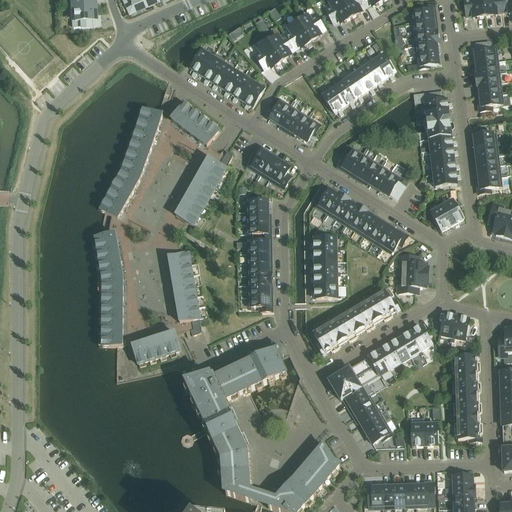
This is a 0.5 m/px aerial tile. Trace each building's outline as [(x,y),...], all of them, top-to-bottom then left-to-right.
[(74,0),(74,11),(95,10),(94,0),(74,0)] [(147,3),(145,0),(125,0),(127,3),(125,4),(128,11),(135,9),(147,3)] [(135,9),(136,13),(156,5),(154,0),(147,3),(135,9)] [(352,21),(340,0),(339,0),(330,5),(331,8),(325,11),(334,27),(340,24),(343,22),(345,25),(352,21)] [(340,0),(352,21),(359,17),(358,15),(361,13),(366,10),(361,0),(340,0)] [(361,0),(366,10),(372,7),(375,5),(376,8),(384,4),(381,0),(361,0)] [(485,20),(482,0),(470,0),(464,1),(467,19),(474,18),(474,17),(477,17),(477,21),(485,20)] [(482,0),(485,20),(493,19),(493,15),(496,15),(496,16),(503,15),(500,0),(482,0)] [(511,0),(500,0),(503,15),(510,14),(509,13),(511,12),(511,0)] [(412,16),(413,25),(413,26),(434,24),(433,18),(435,18),(434,9),(423,10),(423,14),(414,15),(414,16),(412,16)] [(95,10),(74,11),(75,24),(74,24),(74,30),(82,29),(82,30),(92,30),(92,29),(92,23),(95,23),(95,10)] [(298,25),(312,45),(319,40),(317,38),(320,36),(326,32),(315,17),(310,21),(308,18),(298,25)] [(413,28),(414,37),(435,35),(435,34),(434,24),(413,26),(413,28)] [(285,37),(295,53),(300,49),(304,47),(305,49),(312,45),(298,25),(289,31),(290,34),(285,37)] [(437,45),(437,46),(439,45),(437,34),(435,34),(435,35),(414,37),(415,47),(416,48),(437,45)] [(268,45),(282,65),(289,60),(287,58),(290,56),(295,53),(285,37),(280,41),(278,38),(268,45)] [(282,65),(268,45),(259,51),(260,54),(255,57),(265,73),(271,69),(274,67),(275,69),(282,65)] [(416,49),(417,59),(438,56),(437,46),(437,45),(416,48),(416,49)] [(213,60),(216,56),(213,60),(205,55),(207,52),(205,51),(203,54),(203,53),(192,72),(195,74),(192,78),(195,79),(198,75),(199,76),(202,78),(213,60)] [(476,56),(477,67),(498,64),(496,53),(496,51),(493,51),(493,54),(476,56)] [(224,61),(216,56),(213,60),(202,78),(205,80),(207,81),(204,85),(207,87),(210,83),(212,85),(224,66),(225,63),(228,59),(226,58),(224,61)] [(439,66),(438,56),(417,59),(418,68),(418,70),(418,72),(430,71),(429,68),(439,67),(439,66)] [(392,83),(395,81),(393,78),(396,76),(384,58),(383,58),(382,59),(373,65),(385,82),(390,80),(392,83)] [(498,64),(477,67),(478,77),(499,75),(499,74),(498,64)] [(378,87),(381,91),(384,89),(381,85),(385,82),(373,65),(365,70),(364,72),(375,89),(378,87)] [(234,73),(225,67),(224,66),(212,85),(215,86),(213,90),(216,92),(218,88),(219,89),(222,91),(234,73)] [(373,91),(375,89),(364,72),(362,73),(354,78),(366,96),(370,93),(372,97),(375,95),(373,91)] [(242,78),(234,73),(222,91),(226,93),(227,94),(224,98),(227,99),(230,96),(233,97),(244,79),(242,78)] [(499,76),(499,75),(478,77),(476,77),(477,89),(479,88),(500,86),(499,76)] [(361,99),(366,96),(354,78),(345,84),(344,85),(356,103),(358,101),(361,105),(364,103),(361,99)] [(239,101),(243,104),(254,85),(246,80),(244,79),(233,97),(235,99),(233,103),(236,105),(238,101),(239,101)] [(263,91),(254,85),(243,104),(246,106),(247,106),(245,110),(248,112),(250,108),(253,110),(265,92),(264,92),(263,91)] [(350,106),(352,110),(355,108),(353,104),(356,103),(344,85),(342,86),(334,92),(346,109),(350,106)] [(479,88),(481,99),(501,96),(501,95),(500,86),(479,88)] [(342,112),(346,109),(334,92),(326,97),(324,98),(323,99),(335,116),(338,114),(341,118),(344,116),(341,112),(342,112)] [(502,97),(501,96),(481,99),(481,105),(479,105),(480,114),(492,113),(491,109),(500,108),(500,107),(503,107),(502,97)] [(270,121),(280,127),(291,110),(290,109),(282,104),(280,102),(274,112),(276,113),(270,121)] [(447,105),(447,103),(426,105),(426,106),(426,108),(427,118),(448,115),(448,111),(448,110),(453,109),(452,106),(447,106),(447,105)] [(172,122),(181,129),(193,113),(191,111),(187,108),(184,106),(181,111),(172,122)] [(280,127),(289,133),(300,115),(292,110),(291,110),(280,127)] [(140,123),(159,129),(163,119),(158,117),(144,112),(143,115),(141,120),(140,123)] [(181,129),(190,136),(202,120),(200,118),(196,115),(193,113),(181,129)] [(309,120),(300,115),(289,133),(298,139),(309,121),(309,120)] [(430,139),(430,141),(451,139),(450,132),(449,122),(448,115),(427,118),(427,120),(428,124),(429,134),(430,139)] [(207,149),(198,143),(190,136),(181,129),(172,122),(163,119),(158,117),(135,179),(112,218),(108,237),(118,288),(117,348),(133,348),(144,344),(154,341),(164,338),(175,334),(176,337),(194,331),(192,323),(182,258),(179,240),(188,224),(220,166),(224,159),(209,147),(207,149)] [(202,120),(190,136),(198,143),(211,126),(208,125),(204,122),(202,120)] [(309,121),(298,139),(308,145),(313,136),(315,138),(321,128),(319,127),(310,122),(309,121)] [(137,130),(137,133),(156,140),(159,129),(140,123),(139,125),(137,130)] [(211,126),(198,143),(207,149),(209,147),(220,133),(217,132),(213,128),(211,126)] [(280,127),(278,130),(287,136),(289,133),(280,127)] [(475,142),(475,149),(496,146),(495,136),(493,137),(493,136),(483,137),(483,132),(472,133),(473,142),(475,142)] [(134,141),(133,143),(152,150),(156,140),(137,133),(136,136),(134,141)] [(430,141),(431,151),(431,153),(453,151),(452,149),(452,148),(457,147),(457,143),(452,144),(452,142),(451,139),(430,141)] [(129,153),(148,160),(152,150),(133,143),(132,146),(130,151),(129,153)] [(475,149),(477,160),(498,157),(498,156),(496,146),(475,149)] [(271,156),(260,149),(259,151),(248,169),(260,176),(261,177),(272,159),(269,157),(271,156)] [(453,152),(453,151),(431,153),(432,155),(433,165),(454,163),(454,159),(453,158),(458,157),(458,153),(453,154),(453,152)] [(127,161),(126,163),(145,170),(148,160),(129,153),(128,156),(127,161)] [(347,173),(353,176),(362,161),(364,158),(355,153),(354,155),(353,154),(352,155),(348,162),(345,160),(338,170),(346,174),(347,173)] [(220,166),(227,170),(233,158),(228,154),(224,159),(220,166)] [(498,157),(477,160),(478,171),(499,168),(498,158),(498,157)] [(373,164),(364,158),(362,161),(353,176),(362,182),(371,167),(373,164)] [(262,177),(270,183),(281,165),(272,159),(261,177),(262,177)] [(122,174),(141,182),(145,170),(126,163),(125,167),(123,171),(122,174)] [(454,166),(454,163),(433,165),(434,175),(434,177),(455,175),(455,173),(455,172),(460,171),(460,167),(455,168),(454,166)] [(362,182),(371,188),(380,173),(382,170),(373,164),(371,167),(362,182)] [(281,165),(270,183),(279,188),(284,192),(292,180),(287,177),(290,171),(281,165)] [(500,178),(499,168),(478,171),(479,181),(500,179),(500,178)] [(380,173),(371,188),(380,193),(389,178),(391,175),(382,170),(380,173)] [(353,176),(347,173),(346,174),(370,189),(371,188),(362,182),(353,176)] [(117,183),(134,193),(141,182),(122,174),(121,176),(118,181),(117,183)] [(389,178),(380,193),(389,199),(399,184),(401,186),(403,183),(401,181),(391,175),(389,178)] [(456,182),(461,181),(461,177),(456,178),(456,176),(455,175),(434,177),(434,179),(436,190),(457,187),(456,183),(456,182)] [(500,179),(479,181),(480,187),(478,188),(479,197),(491,195),(490,191),(499,190),(499,189),(502,189),(500,180),(500,179)] [(113,190),(111,193),(129,203),(134,193),(117,183),(115,185),(113,190)] [(401,186),(399,184),(389,199),(397,204),(406,189),(401,186)] [(320,211),(327,216),(328,216),(339,198),(330,192),(324,201),(323,200),(317,209),(320,211)] [(106,202),(124,212),(129,203),(111,193),(110,195),(107,199),(106,202)] [(340,196),(339,198),(328,216),(329,217),(337,222),(348,204),(350,202),(340,196)] [(247,215),(268,215),(268,203),(258,204),(258,201),(247,202),(247,203),(247,205),(247,215)] [(124,212),(106,202),(105,205),(102,209),(101,212),(112,218),(118,222),(124,212)] [(444,208),(442,209),(453,228),(456,226),(460,224),(464,222),(462,218),(463,217),(461,213),(459,214),(453,203),(444,208)] [(337,222),(345,227),(346,228),(357,210),(348,204),(337,222)] [(496,237),(504,240),(505,238),(508,227),(511,215),(501,212),(502,209),(494,207),(490,223),(496,225),(493,235),(496,236),(496,237)] [(347,228),(355,233),(367,215),(367,216),(368,214),(358,208),(357,210),(346,228),(347,228)] [(438,231),(440,230),(442,234),(446,232),(449,230),(453,228),(442,209),(441,210),(431,215),(438,226),(436,227),(438,231)] [(385,227),(394,233),(399,236),(400,234),(368,214),(367,216),(376,221),(385,227)] [(268,225),(268,215),(247,215),(247,225),(247,226),(268,225)] [(355,233),(364,239),(365,239),(376,221),(367,216),(367,215),(355,233)] [(315,218),(312,224),(320,228),(323,222),(315,218)] [(365,240),(374,245),(385,227),(376,221),(365,239),(365,240)] [(247,226),(247,227),(248,237),(253,237),(269,237),(268,225),(247,226)] [(374,245),(382,250),(383,250),(394,233),(385,227),(374,245)] [(383,250),(384,251),(392,256),(393,254),(394,254),(398,247),(402,249),(408,239),(400,234),(399,236),(394,233),(383,250)] [(97,248),(98,251),(118,247),(116,236),(108,237),(96,240),(96,243),(97,248)] [(337,253),(337,251),(336,240),(315,241),(315,245),(315,246),(311,247),(311,250),(315,250),(315,253),(337,253)] [(248,244),(248,255),(248,256),(250,256),(269,255),(269,244),(254,244),(250,244),(248,244)] [(119,258),(118,247),(98,251),(98,253),(99,258),(99,261),(119,258)] [(337,255),(337,253),(315,253),(315,256),(311,257),(311,260),(315,260),(315,262),(315,265),(337,265),(337,255)] [(248,257),(248,266),(251,266),(269,266),(269,255),(250,256),(248,256),(248,257)] [(121,268),(119,258),(99,261),(100,264),(101,269),(101,272),(121,268)] [(426,279),(428,279),(428,270),(427,270),(427,267),(416,266),(416,260),(400,259),(399,267),(403,267),(402,278),(415,278),(426,279)] [(337,275),(337,265),(315,265),(316,269),(316,270),(311,271),(311,274),(316,274),(316,277),(337,277),(337,275)] [(248,266),(248,276),(248,277),(251,277),(260,277),(269,277),(269,266),(251,266),(248,266)] [(102,280),(103,283),(123,281),(121,268),(101,272),(102,275),(102,280)] [(270,287),(270,288),(272,288),(272,276),(269,277),(260,277),(251,277),(248,277),(248,279),(249,288),(251,288),(261,288),(270,287)] [(337,289),(337,279),(337,277),(316,277),(316,280),(311,281),(311,284),(316,284),(316,286),(316,289),(337,289)] [(415,278),(402,278),(402,288),(399,288),(398,296),(415,297),(416,290),(426,290),(426,287),(428,287),(428,279),(426,279),(415,278)] [(103,294),(123,294),(123,281),(103,283),(103,285),(103,291),(103,294)] [(249,288),(249,298),(249,299),(251,299),(270,299),(270,288),(270,287),(261,288),(251,288),(249,288)] [(337,289),(316,289),(316,293),(316,294),(311,295),(311,298),(316,298),(316,302),(338,301),(338,299),(337,289)] [(103,304),(123,305),(123,294),(103,294),(103,296),(103,301),(103,304)] [(360,333),(365,330),(366,333),(367,334),(376,329),(374,328),(373,325),(382,320),(384,322),(385,324),(393,319),(392,317),(391,315),(395,312),(397,314),(399,313),(394,303),(391,304),(385,295),(350,316),(356,326),(360,333)] [(249,299),(249,300),(249,309),(251,309),(251,310),(261,310),(261,314),(272,314),(272,305),(270,305),(270,299),(251,299),(249,299)] [(103,315),(123,315),(123,305),(103,304),(103,307),(103,312),(103,315)] [(103,323),(103,326),(123,326),(123,315),(103,315),(103,318),(103,323)] [(350,316),(329,328),(314,337),(320,347),(318,348),(324,358),(326,356),(325,354),(330,351),(331,353),(332,355),(341,350),(339,348),(338,346),(347,341),(349,343),(350,345),(358,340),(357,338),(356,336),(360,333),(356,326),(350,316)] [(449,318),(445,318),(444,322),(443,322),(442,326),(443,327),(441,339),(451,341),(453,341),(457,320),(453,319),(449,318)] [(469,332),(470,327),(469,327),(470,323),(466,322),(462,321),(457,320),(453,341),(455,342),(465,344),(468,332),(469,332)] [(200,321),(192,323),(194,331),(191,332),(193,338),(202,335),(200,321)] [(123,326),(103,326),(103,329),(103,334),(103,337),(123,337),(123,326)] [(429,339),(428,340),(421,329),(411,336),(422,354),(430,349),(432,348),(430,344),(431,343),(429,339)] [(511,329),(508,330),(508,332),(505,332),(506,342),(499,342),(500,359),(507,359),(507,356),(511,355),(511,329)] [(405,339),(400,342),(411,360),(420,355),(422,354),(411,336),(408,337),(406,333),(403,335),(405,339)] [(164,338),(170,357),(173,356),(178,355),(181,354),(176,337),(175,334),(164,338)] [(123,337),(103,337),(103,340),(103,345),(103,348),(123,348),(123,337)] [(170,357),(164,338),(154,341),(160,360),(163,360),(168,358),(170,357)] [(154,341),(144,344),(150,364),(152,363),(157,361),(160,360),(154,341)] [(396,344),(394,341),(391,342),(393,346),(390,348),(401,367),(403,365),(411,360),(400,342),(396,344)] [(150,364),(144,344),(133,348),(135,356),(139,367),(142,366),(147,365),(150,364)] [(399,368),(401,367),(390,348),(387,350),(385,346),(382,347),(384,351),(380,354),(391,373),(399,368)] [(192,395),(191,395),(190,396),(200,417),(204,426),(206,431),(212,443),(222,463),(223,488),(226,487),(226,496),(252,505),(252,504),(251,500),(249,455),(237,431),(235,428),(234,428),(230,420),(228,415),(224,406),(265,386),(286,376),(287,376),(281,362),(280,360),(275,351),(274,352),(253,361),(212,381),(211,379),(211,378),(189,389),(192,395)] [(382,378),(391,373),(380,354),(375,357),(373,353),(370,355),(372,359),(369,360),(381,379),(382,378)] [(455,360),(457,402),(475,401),(477,401),(477,396),(479,396),(482,396),(481,386),(479,386),(476,386),(476,375),(479,375),(481,375),(480,365),(476,366),(475,360),(478,360),(478,357),(466,357),(467,360),(455,360)] [(369,360),(351,371),(356,381),(362,390),(364,389),(381,379),(369,360)] [(356,381),(351,371),(349,368),(341,372),(341,373),(338,375),(339,378),(330,384),(336,393),(346,387),(356,381)] [(511,374),(501,374),(501,385),(511,384),(511,371),(511,372),(511,374)] [(346,387),(336,393),(341,403),(343,402),(346,400),(362,391),(362,390),(356,381),(346,387)] [(511,384),(501,385),(502,396),(511,395),(511,384)] [(346,400),(351,409),(369,398),(369,397),(364,389),(362,390),(362,391),(346,400)] [(511,395),(502,396),(502,407),(511,406),(511,395)] [(370,399),(369,398),(351,409),(357,418),(375,408),(370,399)] [(351,409),(346,400),(343,402),(360,429),(362,428),(357,418),(351,409)] [(475,401),(457,402),(458,443),(470,443),(470,445),(481,445),(481,442),(478,442),(478,437),(483,436),(483,427),(481,427),(478,427),(477,416),(480,416),(482,416),(482,406),(480,406),(477,406),(477,401),(475,401)] [(511,406),(502,407),(502,418),(511,417),(511,406)] [(357,418),(362,428),(380,417),(380,416),(375,408),(357,418)] [(386,426),(381,418),(380,417),(362,428),(368,437),(386,426)] [(511,417),(502,418),(503,428),(511,427),(511,417)] [(391,435),(386,426),(368,437),(373,447),(382,442),(383,444),(393,438),(392,437),(391,436),(391,435)] [(411,440),(411,445),(413,445),(413,449),(425,449),(424,427),(423,427),(412,428),(413,440),(411,440)] [(424,427),(425,449),(438,448),(438,444),(439,444),(439,439),(437,439),(437,427),(427,427),(424,427)] [(511,427),(503,428),(503,429),(504,450),(511,450),(511,427)] [(320,450),(269,510),(273,511),(303,511),(341,467),(320,450)] [(511,450),(504,450),(500,451),(500,459),(501,464),(504,463),(504,474),(511,474),(511,450)] [(452,480),(452,490),(473,489),(473,478),(463,478),(463,476),(452,477),(452,478),(452,480)] [(368,488),(369,502),(369,511),(373,511),(383,511),(384,511),(384,490),(381,490),(381,488),(368,488)] [(407,510),(417,509),(416,488),(405,489),(406,510),(407,510)] [(416,488),(417,509),(428,509),(435,509),(434,489),(427,489),(427,488),(416,488)] [(385,511),(395,510),(394,489),(384,490),(384,511),(385,511)] [(406,510),(405,489),(394,489),(395,510),(405,510),(406,510)] [(452,500),(452,501),(474,500),(474,501),(476,500),(475,489),(473,489),(452,490),(452,500)] [(474,511),(474,501),(474,500),(452,501),(452,502),(453,511),(474,511)]
